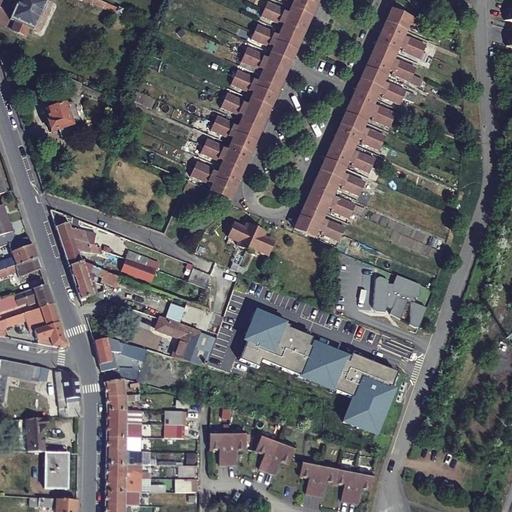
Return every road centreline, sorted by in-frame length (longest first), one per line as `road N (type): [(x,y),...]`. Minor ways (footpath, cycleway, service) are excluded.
road 1 (residential): [(388,511),(402,439),(488,184),(479,0)]
road 2 (residential): [(293,70),(247,179),(249,200),(265,213),(285,212),(298,200),(344,92)]
road 3 (tertiary): [(86,365),(0,99)]
road 4 (tertiary): [(90,511),(86,365)]
